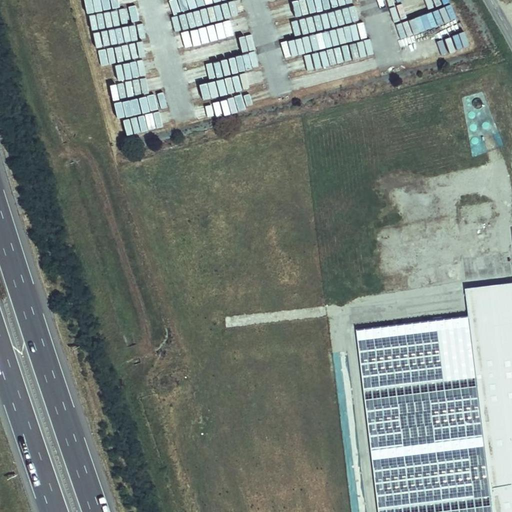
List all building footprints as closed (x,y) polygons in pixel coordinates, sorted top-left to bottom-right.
[(280,23),(283,39),(310,34),(307,18),(280,23)] [(308,33),(310,48),(361,42),(359,27),(308,33)] [(174,35),(178,49),(191,45),(187,31),(174,35)] [(196,49),(182,51),(185,65),(204,62),(202,48),(196,49)] [(227,74),(251,69),(247,53),(223,58),(227,74)] [(241,75),(223,78),(226,92),(243,89),(241,75)] [(205,84),(209,96),(221,92),(217,80),(205,84)] [(199,99),(196,86),(191,87),(194,100),(199,99)] [(460,207),(462,223),(493,219),(490,202),(460,207)] [(411,322),(357,329),(375,473),(389,471),(388,459),(433,453),(432,446),(453,443),(453,446),(485,442),(480,397),(489,396),(487,386),(479,387),(470,314),(411,321),(411,322)]
